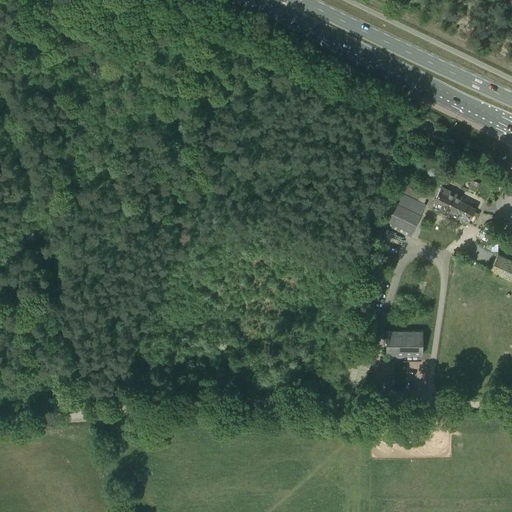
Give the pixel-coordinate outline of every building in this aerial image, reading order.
[(419,197),(421,192),(403,185),(401,190),(419,197)] [(441,186),(432,206),(452,216),(460,200),(461,196),(441,186)] [(425,205),(396,190),(391,200),(421,214),(425,205)] [(475,208),(460,200),(452,216),(468,223),(475,208)] [(412,234),(420,217),(421,215),(391,201),(381,220),(412,234)] [(21,245),(37,239),(33,225),(16,230),(21,245)] [(499,233),(485,227),(482,233),(489,236),(485,247),(496,250),(499,233)] [(490,269),(511,279),(511,261),(498,254),(490,269)] [(387,331),(386,355),(422,354),(423,331),(387,331)] [(341,388),(362,393),(373,355),(372,355),(375,347),(355,342),(353,349),(352,349),(341,388)]
